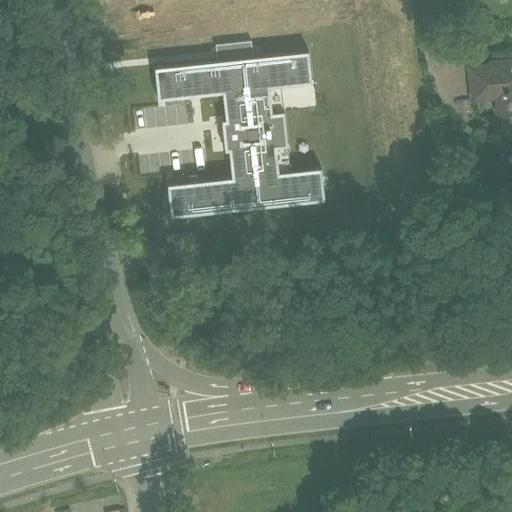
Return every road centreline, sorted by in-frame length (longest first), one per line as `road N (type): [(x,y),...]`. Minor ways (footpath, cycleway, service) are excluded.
road 1 (residential): [(115,311),(45,0)]
road 2 (secondary): [(511,383),(294,411)]
road 3 (residential): [(294,411),(167,377),(115,311)]
road 4 (secondary): [(294,411),(134,434)]
road 5 (secondary): [(134,434),(0,473)]
road 6 (residential): [(134,434),(115,311)]
